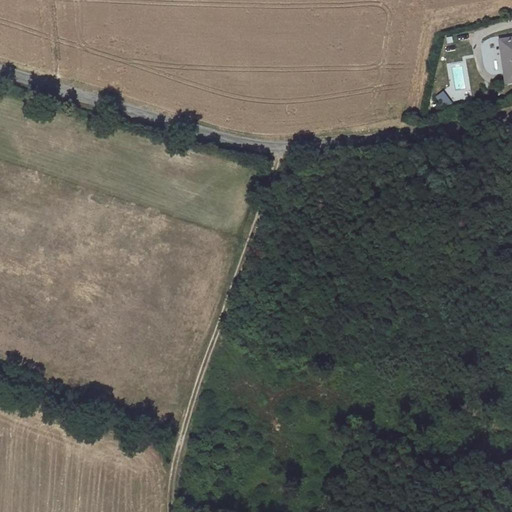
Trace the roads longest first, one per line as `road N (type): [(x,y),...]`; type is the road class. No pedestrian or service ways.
road 1 (unclassified): [(511,116),(464,129),(281,148),(0,71)]
road 2 (track): [(178,511),(180,446),(281,148)]
